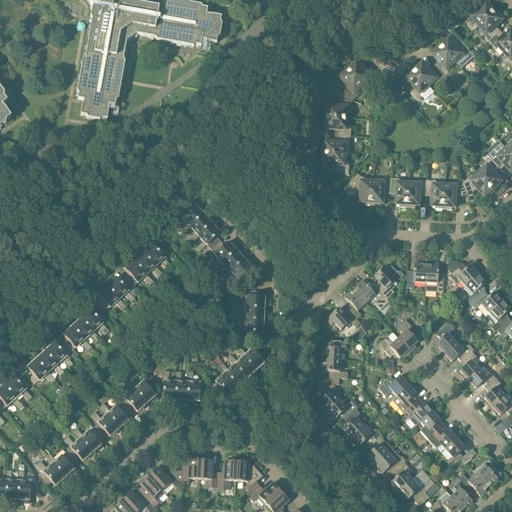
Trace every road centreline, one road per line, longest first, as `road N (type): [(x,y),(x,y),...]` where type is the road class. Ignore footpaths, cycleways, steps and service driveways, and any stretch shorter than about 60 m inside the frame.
road 1 (residential): [(0,353),(189,183),(304,308)]
road 2 (residential): [(374,248),(315,180),(308,160),(314,75),(347,36)]
road 3 (residential): [(239,430),(159,434),(68,511)]
road 4 (residential): [(347,36),(382,74),(392,74),(476,0)]
road 5 (residential): [(285,387),(399,511)]
road 6 (residential): [(511,462),(414,359)]
